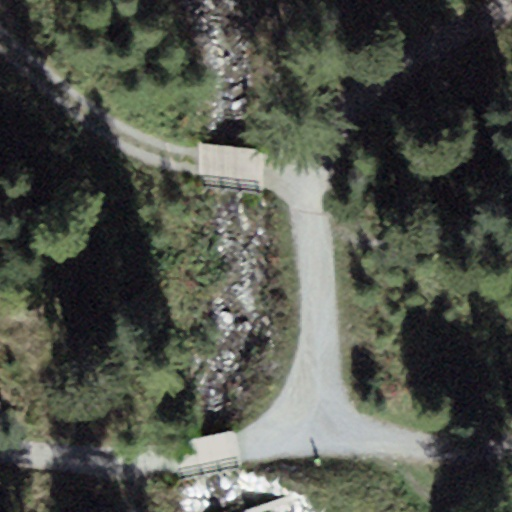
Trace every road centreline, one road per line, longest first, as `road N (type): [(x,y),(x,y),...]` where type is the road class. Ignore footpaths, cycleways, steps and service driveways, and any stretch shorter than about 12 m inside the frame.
road 1 (track): [(0,35),(123,139),(182,159),(310,170)]
road 2 (track): [(305,417),(285,437),(229,459),(0,446)]
road 3 (track): [(491,0),(383,46),(310,170)]
road 4 (track): [(310,170),(316,381),(305,417)]
road 5 (track): [(305,417),(396,430),(511,428)]
